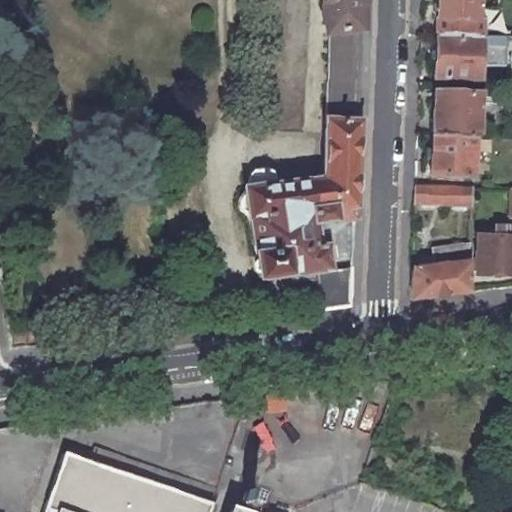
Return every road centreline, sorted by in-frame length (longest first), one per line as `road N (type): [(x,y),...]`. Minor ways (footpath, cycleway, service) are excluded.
road 1 (residential): [(376,345),(0,391)]
road 2 (residential): [(388,0),(376,345)]
road 3 (residential): [(376,345),(511,326)]
